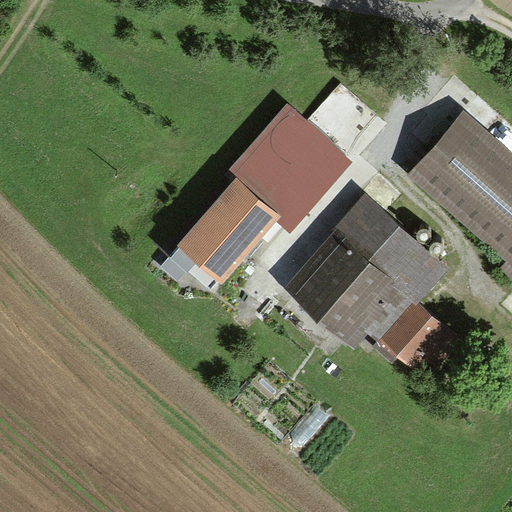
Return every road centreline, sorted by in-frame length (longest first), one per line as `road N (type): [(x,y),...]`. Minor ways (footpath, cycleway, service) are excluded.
road 1 (track): [(261,286),(451,47),(443,10)]
road 2 (track): [(511,332),(375,143)]
